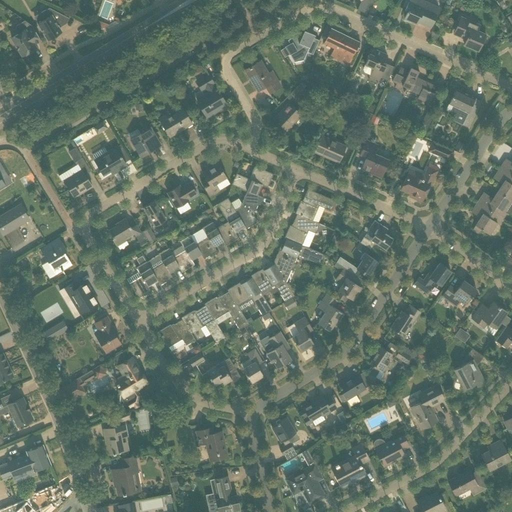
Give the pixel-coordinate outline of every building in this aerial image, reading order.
[(367,8),(363,0),(361,2),(357,9),(365,13),(367,8)] [(409,2),(405,10),(407,11),(405,18),(417,23),(418,21),(430,27),(439,8),(422,0),(419,6),(409,2)] [(62,32),(59,28),(66,23),(69,18),(49,8),(40,13),(34,17),(38,23),(48,40),(62,32)] [(461,17),(455,31),(464,36),(465,35),(467,36),(464,44),(478,50),(485,34),(477,31),(480,26),(461,17)] [(34,44),(41,40),(32,26),(25,20),(16,26),(18,34),(12,38),(22,55),(25,54),(26,55),(31,52),(31,50),(36,47),(34,44)] [(100,29),(109,25),(96,20),(93,27),(100,29)] [(360,42),(345,35),(331,28),(324,42),(335,48),(331,55),(353,66),(358,54),(355,52),(359,43),(360,43),(360,42)] [(306,54),(315,34),(305,29),(303,34),(299,32),(288,39),(290,43),(285,46),(292,57),(306,54)] [(388,81),(394,66),(393,66),(393,67),(386,64),(385,65),(383,64),(387,54),(376,50),(374,55),(369,53),(365,64),(373,68),(370,76),(379,80),(380,77),(388,81)] [(268,73),(260,61),(245,70),(257,90),(265,86),(269,93),(280,87),(271,71),(268,73)] [(429,103),(434,93),(430,91),(433,85),(422,80),(416,77),(419,71),(410,67),(408,71),(400,67),(397,74),(396,73),(391,82),(396,84),(394,87),(405,92),(406,88),(419,94),(417,98),(429,103)] [(197,101),(207,117),(216,111),(215,110),(226,103),(217,89),(216,90),(212,84),(213,83),(209,76),(197,83),(201,90),(205,87),(209,94),(197,101)] [(302,89),(298,85),(290,94),(294,98),(302,89)] [(468,127),(481,101),(475,98),(456,89),(449,103),(459,108),(454,120),(468,127)] [(382,99),(377,110),(381,112),(386,101),(382,99)] [(276,117),(288,129),(294,122),(298,126),(305,119),(289,104),(276,117)] [(322,114),(326,109),(320,104),(316,109),(322,114)] [(183,129),(192,123),(183,109),(168,118),(166,115),(159,119),(168,135),(182,126),(183,129)] [(428,110),(418,132),(425,135),(435,113),(428,110)] [(379,117),(373,115),(370,122),(377,124),(379,117)] [(127,134),(141,157),(149,152),(148,151),(152,148),(153,149),(160,145),(150,128),(141,133),(138,128),(127,134)] [(321,135),(314,152),(324,156),(325,154),(328,156),(328,157),(338,162),(345,145),(321,135)] [(367,157),(362,169),(368,172),(369,170),(381,175),(388,159),(373,153),(377,145),(366,140),(360,155),(367,157)] [(458,141),(454,148),(462,152),(466,145),(458,141)] [(449,160),(453,151),(432,142),(428,150),(449,160)] [(126,165),(125,162),(130,159),(121,144),(107,152),(94,160),(103,175),(115,167),(117,171),(126,165)] [(71,157),(78,153),(75,148),(68,152),(71,157)] [(82,157),(81,158),(76,161),(78,164),(80,167),(86,164),(82,157)] [(511,162),(506,159),(500,168),(511,175),(511,162)] [(206,179),(201,182),(208,193),(218,187),(216,184),(227,177),(222,170),(221,171),(216,163),(208,168),(209,170),(203,174),(206,179)] [(247,191),(256,195),(260,184),(267,187),(273,174),(255,166),(251,174),(253,175),(251,180),(236,174),(232,185),(247,191)] [(428,192),(437,171),(428,167),(422,180),(408,174),(401,189),(412,194),(413,193),(417,194),(416,195),(423,198),(426,191),(428,192)] [(511,175),(500,168),(493,178),(502,184),(498,191),(511,200),(511,199),(511,175)] [(92,186),(85,174),(82,170),(73,175),(69,169),(59,176),(62,182),(64,181),(73,195),(84,189),(85,190),(92,186)] [(196,193),(190,183),(181,188),(179,186),(167,193),(176,207),(188,200),(187,199),(196,193)] [(331,211),(336,201),(308,189),(304,198),(305,199),(303,201),(301,200),(295,213),(297,214),(312,220),(319,206),(331,211)] [(230,203),(244,225),(246,229),(257,222),(253,215),(258,203),(260,204),(263,197),(256,195),(247,191),(241,203),(238,198),(230,203)] [(504,211),(511,200),(498,191),(493,198),(484,192),(478,202),(503,218),(507,212),(504,211)] [(234,231),(244,225),(230,203),(227,198),(217,204),(227,221),(216,228),(224,241),(226,245),(238,238),(234,231)] [(166,203),(164,199),(157,203),(160,207),(166,203)] [(155,200),(143,207),(154,227),(166,220),(155,200)] [(481,229),(489,234),(497,222),(499,224),(503,218),(478,202),(471,212),(480,217),(472,229),(478,233),(481,229)] [(0,216),(0,230),(2,234),(29,218),(21,205),(0,216)] [(324,228),(325,226),(312,221),(312,220),(297,214),(293,223),(294,223),(293,226),(290,225),(284,238),(286,239),(286,238),(302,245),(308,230),(315,232),(316,230),(319,231),(324,228)] [(131,228),(125,218),(115,224),(116,225),(108,230),(117,244),(134,234),(140,243),(145,240),(136,225),(131,228)] [(371,249),(375,242),(385,249),(393,238),(385,233),(388,229),(375,220),(368,229),(374,233),(369,240),(364,236),(361,241),(360,242),(371,249)] [(217,245),(224,241),(216,228),(212,222),(202,228),(207,237),(195,244),(202,254),(204,258),(216,251),(213,246),(217,244),(217,245)] [(150,227),(143,231),(149,242),(156,238),(150,227)] [(195,258),(202,254),(195,244),(190,235),(180,241),(182,245),(170,252),(180,268),(182,272),(195,264),(191,259),(195,257),(195,258)] [(67,251),(59,238),(40,249),(47,261),(42,264),(50,278),(72,265),(64,252),(67,251)] [(302,246),(302,245),(286,238),(286,239),(283,245),(281,244),(280,247),(283,248),(282,251),(279,249),(273,263),(274,264),(285,282),(286,281),(288,281),(288,279),(288,278),(298,255),(320,264),(324,255),(302,246)] [(146,239),(139,243),(142,248),(148,244),(146,239)] [(364,252),(368,254),(371,249),(360,242),(359,241),(355,247),(364,253),(364,252)] [(173,270),(173,271),(180,268),(170,252),(168,248),(158,254),(163,263),(151,270),(158,281),(160,285),(173,277),(169,272),(173,270)] [(363,260),(357,268),(357,269),(363,273),(364,271),(369,274),(378,261),(368,254),(364,252),(364,253),(360,258),(363,260)] [(136,259),(140,265),(146,262),(142,255),(136,259)] [(355,266),(340,256),(336,262),(344,267),(351,272),(355,266)] [(151,283),(151,285),(158,281),(151,270),(146,262),(140,265),(136,267),(141,276),(129,283),(138,298),(151,290),(147,285),(151,283)] [(440,285),(451,271),(439,263),(431,273),(429,272),(423,280),(419,277),(414,283),(427,293),(435,281),(440,285)] [(250,276),(251,277),(260,292),(260,291),(275,284),(285,301),(295,296),(286,281),(285,282),(274,264),(269,267),(268,265),(265,267),(267,269),(264,271),(262,268),(250,276)] [(130,275),(138,270),(135,265),(127,270),(130,275)] [(351,272),(344,267),(341,271),(336,278),(343,283),(335,294),(345,301),(348,296),(353,299),(361,287),(351,280),(355,275),(351,272)] [(227,289),(228,291),(237,306),(251,297),(262,315),(271,310),(260,291),(260,292),(251,277),(246,281),(244,279),(242,281),(244,283),(241,285),(239,282),(227,289)] [(456,290),(449,285),(442,295),(455,305),(460,299),(465,303),(470,297),(471,297),(476,290),(463,280),(456,290)] [(80,314),(98,302),(93,294),(92,295),(85,283),(78,287),(75,281),(59,291),(64,298),(69,296),(80,314)] [(204,303),(205,305),(214,319),(228,310),(240,329),(248,323),(246,320),(242,313),(237,306),(228,291),(220,296),(221,297),(218,299),(216,296),(204,303)] [(318,323),(330,331),(337,320),(338,321),(343,313),(333,307),(338,300),(327,293),(317,307),(325,312),(318,323)] [(292,298),(286,301),(291,308),(297,305),(292,298)] [(487,322),(495,327),(499,321),(506,326),(511,319),(504,314),(506,312),(493,302),(486,311),(480,307),(472,318),(484,327),(487,322)] [(422,312),(410,304),(405,313),(408,315),(409,313),(416,318),(418,319),(422,312)] [(181,317),(182,319),(191,333),(205,325),(217,343),(225,337),(214,319),(205,305),(197,310),(197,311),(195,313),(193,310),(181,317)] [(405,334),(416,318),(409,313),(408,315),(405,313),(404,312),(402,311),(398,316),(399,316),(398,318),(397,317),(390,328),(397,332),(399,330),(405,334)] [(106,352),(120,343),(111,328),(113,327),(107,316),(95,323),(101,333),(97,336),(106,352)] [(309,348),(314,345),(307,333),(313,329),(305,316),(293,323),(294,323),(287,327),(292,336),(301,351),(308,346),(309,348)] [(191,333),(182,319),(174,324),(174,325),(172,327),(170,324),(158,331),(168,347),(183,338),(186,345),(195,339),(191,333)] [(63,320),(42,333),(47,342),(68,329),(63,320)] [(511,341),(511,329),(511,331),(505,327),(496,339),(508,348),(511,341)] [(460,328),(454,335),(464,342),(469,335),(460,328)] [(277,367),(290,359),(282,345),(286,342),(280,331),(268,339),(267,336),(260,340),(267,352),(266,352),(272,361),(273,360),(277,367)] [(373,366),(369,373),(369,374),(367,376),(373,382),(376,378),(375,377),(379,370),(382,372),(390,361),(388,360),(392,354),(379,345),(375,351),(377,353),(376,355),(375,354),(369,363),(373,366)] [(477,366),(483,357),(472,348),(464,359),(466,362),(459,367),(454,369),(464,389),(476,384),(477,386),(485,382),(477,366)] [(252,382),(263,375),(257,365),(262,362),(254,349),(247,354),(252,363),(243,368),(252,382)] [(395,356),(406,363),(410,366),(415,359),(414,359),(411,356),(407,353),(400,349),(395,356)] [(117,361),(125,356),(122,351),(114,356),(117,361)] [(0,381),(13,376),(2,353),(0,354),(0,381)] [(188,360),(192,367),(204,360),(200,353),(188,360)] [(229,357),(207,371),(210,376),(209,377),(211,380),(211,379),(215,386),(219,383),(219,382),(222,381),(223,384),(232,379),(233,382),(241,377),(229,357)] [(118,403),(119,408),(136,402),(138,396),(134,390),(147,383),(132,358),(119,366),(123,373),(113,380),(115,384),(117,384),(119,387),(118,403)] [(76,378),(77,379),(80,386),(86,383),(85,381),(94,376),(96,380),(106,374),(100,364),(76,378)] [(340,387),(344,394),(339,397),(342,402),(347,399),(351,406),(359,401),(355,394),(365,388),(372,383),(373,382),(367,376),(367,377),(363,372),(357,375),(357,374),(339,385),(340,387)] [(77,379),(64,387),(71,399),(84,392),(80,386),(77,379)] [(429,406),(443,398),(437,386),(423,394),(426,400),(411,407),(422,428),(437,421),(429,406)] [(336,407),(329,396),(324,399),(321,395),(313,400),(314,402),(304,408),(298,412),(305,423),(311,420),(312,421),(322,415),(336,407)] [(396,404),(392,397),(385,400),(389,408),(396,404)] [(8,404),(3,407),(0,408),(0,414),(10,410),(18,426),(33,419),(29,411),(29,410),(27,405),(26,406),(23,398),(8,404)] [(131,418),(127,410),(114,415),(117,424),(131,418)] [(344,411),(338,415),(343,422),(349,419),(344,411)] [(296,433),(286,417),(276,422),(277,424),(272,427),(276,435),(277,435),(281,440),(281,439),(285,445),(279,449),(283,455),(294,449),(290,442),(290,443),(287,438),(296,433)] [(105,440),(108,454),(115,453),(115,452),(128,450),(125,436),(127,436),(125,425),(103,429),(104,435),(105,435),(106,439),(105,440)] [(218,458),(228,456),(222,431),(210,434),(209,428),(212,428),(211,427),(196,431),(199,444),(206,442),(210,460),(216,459),(216,460),(219,459),(218,458)] [(373,446),(374,448),(380,460),(381,462),(382,462),(383,465),(391,461),(391,460),(394,459),(394,460),(404,455),(401,450),(409,446),(401,432),(394,436),(395,439),(386,444),(384,440),(382,439),(379,439),(377,439),(375,441),(374,443),(373,446)] [(494,448),(481,454),(489,470),(510,459),(500,440),(492,445),(494,448)] [(332,468),(342,487),(351,482),(350,481),(354,479),(354,480),(366,475),(360,464),(369,459),(361,443),(352,448),(355,456),(332,468)] [(34,471),(50,464),(47,456),(45,457),(44,454),(46,453),(42,444),(26,450),(28,455),(0,465),(0,472),(3,481),(14,477),(16,483),(36,475),(34,471)] [(123,493),(123,494),(141,491),(137,472),(138,471),(135,455),(121,458),(122,467),(111,470),(114,482),(115,482),(118,494),(123,493)] [(511,461),(511,460),(500,465),(501,469),(511,464),(511,461)] [(323,479),(315,462),(308,465),(309,467),(286,479),(293,494),(299,491),(300,492),(303,490),(310,504),(325,496),(323,492),(318,482),(323,479)] [(450,486),(442,490),(451,507),(459,503),(456,496),(470,488),(473,495),(487,488),(477,470),(471,473),(469,470),(448,481),(450,486)] [(218,506),(209,508),(209,511),(231,511),(240,510),(237,495),(232,496),(227,476),(208,480),(213,500),(216,499),(218,506)] [(172,487),(178,485),(176,477),(170,478),(172,487)] [(435,511),(445,507),(437,492),(423,499),(422,498),(416,501),(422,511),(420,511),(435,511)] [(0,511),(38,511),(37,511),(35,509),(33,507),(29,497),(0,509),(0,511)] [(135,511),(134,503),(119,506),(120,511),(135,511)]
